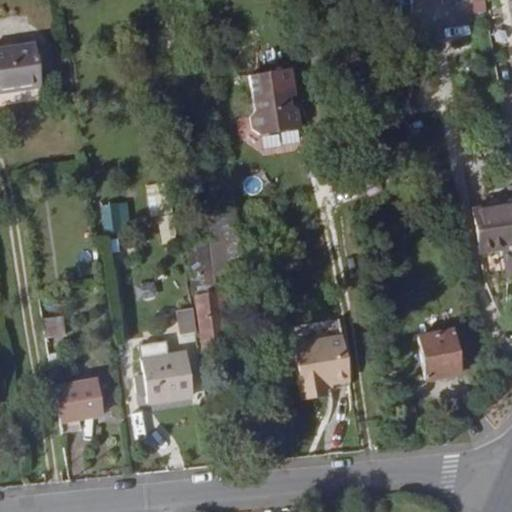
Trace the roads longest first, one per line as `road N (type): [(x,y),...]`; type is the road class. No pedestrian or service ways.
road 1 (unclassified): [(34,511),(451,469),(511,481)]
road 2 (unknown): [(511,368),(480,320),(428,0)]
road 3 (unknown): [(376,477),(308,142)]
